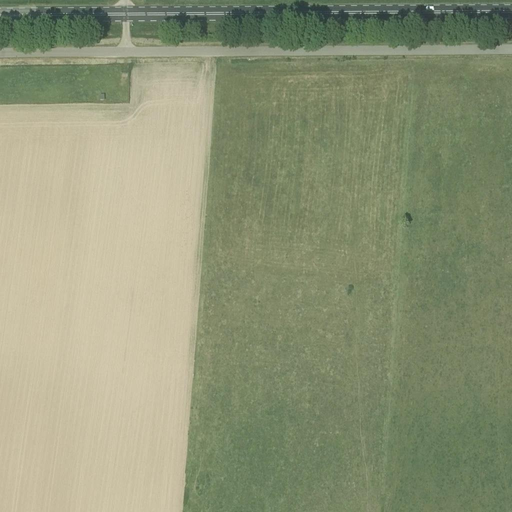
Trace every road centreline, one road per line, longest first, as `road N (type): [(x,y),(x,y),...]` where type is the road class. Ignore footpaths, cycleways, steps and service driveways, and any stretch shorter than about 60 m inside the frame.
road 1 (primary): [(0,15),(511,10)]
road 2 (unclassified): [(0,54),(511,49)]
